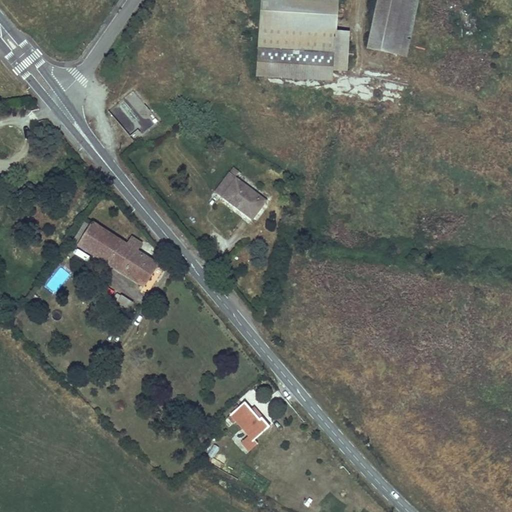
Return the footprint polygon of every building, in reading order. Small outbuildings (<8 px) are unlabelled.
[(306,0),(260,0),(256,77),(332,82),(333,71),(346,72),(348,33),(336,32),(337,2),(306,0)] [(418,0),(377,0),(367,48),(406,57),(418,0)] [(138,139),(158,119),(130,92),(110,112),(138,139)] [(234,168),(216,192),(252,220),(266,202),(259,197),(258,199),(251,193),(252,192),(234,179),(239,172),(234,168)] [(73,242),(77,245),(92,223),(87,220),(73,242)] [(77,245),(87,251),(102,229),(92,223),(77,245)] [(87,251),(108,265),(122,243),(102,229),(87,251)] [(108,265),(143,287),(158,265),(137,252),(142,244),(131,237),(126,245),(122,243),(108,265)] [(75,248),(72,254),(87,261),(90,256),(75,248)] [(133,304),(121,296),(117,302),(129,310),(133,304)] [(251,411),(243,403),(227,418),(233,424),(236,421),(253,441),(268,427),(261,418),(259,420),(251,411)] [(269,426),(254,409),(251,411),(259,420),(261,418),(268,427),(269,426)] [(208,427),(197,414),(192,418),(204,431),(208,427)] [(212,459),(219,448),(214,445),(207,456),(212,459)] [(209,464),(212,459),(207,456),(204,461),(209,464)]
